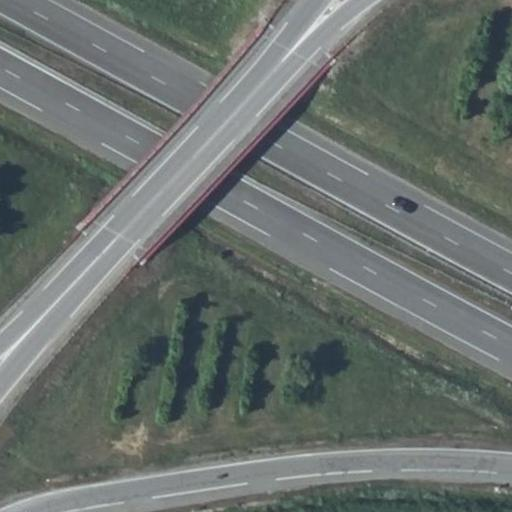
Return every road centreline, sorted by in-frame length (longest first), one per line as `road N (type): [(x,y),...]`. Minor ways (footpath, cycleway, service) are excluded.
road 1 (trunk): [(0,66),(511,345)]
road 2 (trunk): [(511,273),(12,0)]
road 3 (trunk): [(30,511),(318,464),(511,462)]
road 4 (tertiary): [(290,49),(57,299)]
